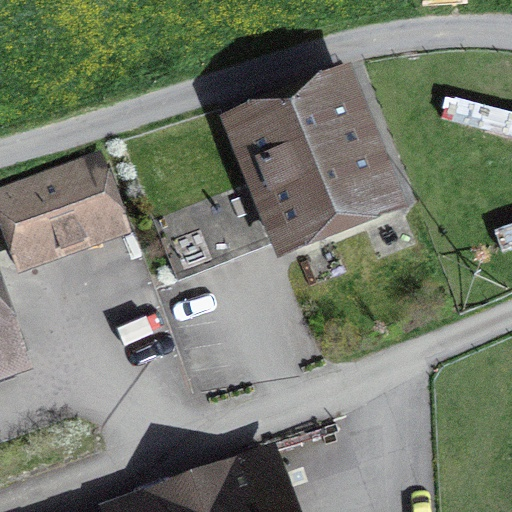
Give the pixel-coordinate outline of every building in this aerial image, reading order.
[(381,203),(336,91),(246,127),(248,130),(233,136),(250,181),(274,241),(289,235),(291,239),(381,203)] [(91,166),(4,197),(27,260),(114,229),(91,166)] [(274,241),(250,181),(137,225),(161,286),(274,241)] [(0,368),(19,362),(0,307),(0,368)] [(467,511),(462,403),(432,405),(436,511),(467,511)] [(266,511),(253,474),(144,511),(266,511)]
